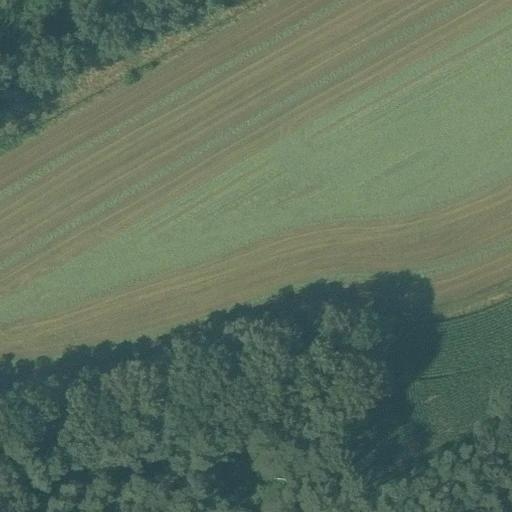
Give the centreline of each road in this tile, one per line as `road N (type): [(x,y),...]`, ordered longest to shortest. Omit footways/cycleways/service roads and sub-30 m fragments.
road 1 (track): [(511,282),(448,308),(316,319),(213,358),(0,407)]
road 2 (track): [(158,371),(257,511)]
road 3 (track): [(395,511),(511,449)]
